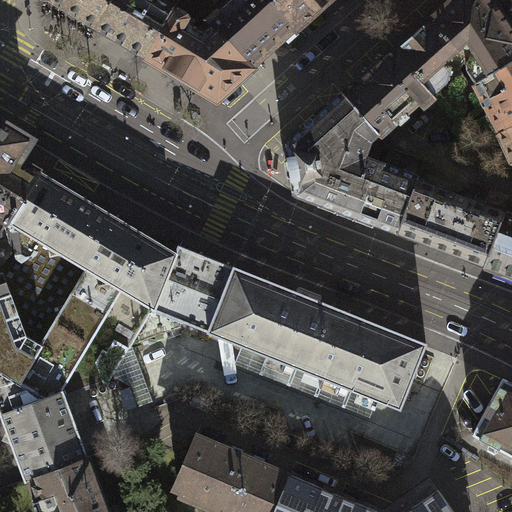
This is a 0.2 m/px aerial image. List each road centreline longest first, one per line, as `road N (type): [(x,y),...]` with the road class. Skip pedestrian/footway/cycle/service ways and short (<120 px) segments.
road 1 (secondary): [(0,110),(151,199),(230,230),(268,231)]
road 2 (secondary): [(268,231),(511,330)]
road 3 (residential): [(203,170),(382,0)]
road 4 (secondary): [(203,170),(0,43)]
